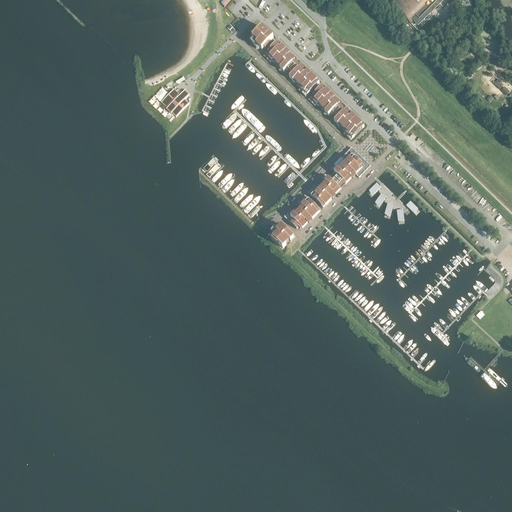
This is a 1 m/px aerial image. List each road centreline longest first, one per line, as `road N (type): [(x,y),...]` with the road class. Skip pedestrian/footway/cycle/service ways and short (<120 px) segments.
road 1 (unclassified): [(396,156),(495,252),(508,238),(327,51)]
road 2 (residential): [(187,84),(256,12),(311,67),(327,51)]
